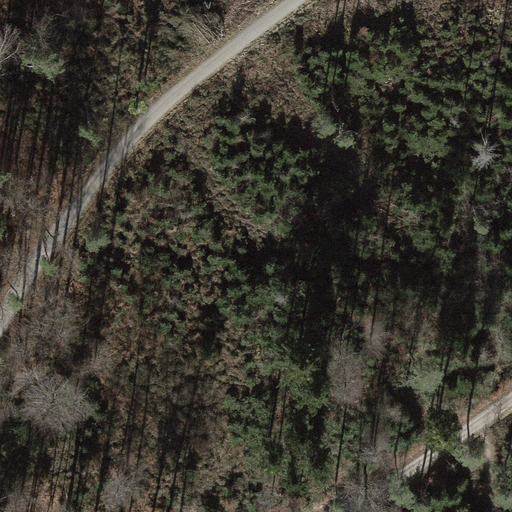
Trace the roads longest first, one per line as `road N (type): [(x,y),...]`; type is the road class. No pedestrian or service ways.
road 1 (track): [(0,333),(142,134),(320,0)]
road 2 (track): [(335,511),(484,420)]
